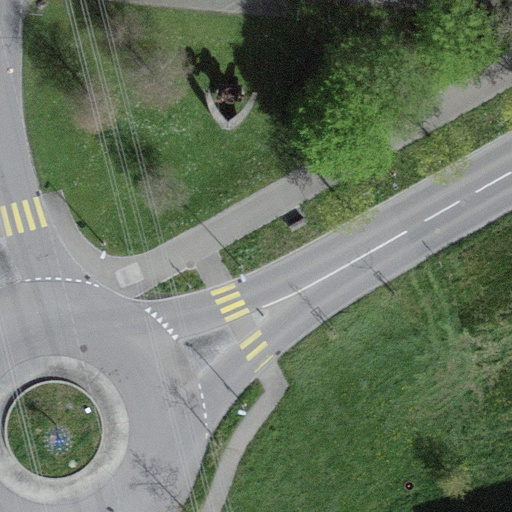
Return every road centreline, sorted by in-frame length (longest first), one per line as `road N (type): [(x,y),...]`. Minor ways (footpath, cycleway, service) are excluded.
road 1 (tertiary): [(511,185),(164,392)]
road 2 (tertiary): [(164,392),(150,370),(108,340),(80,332),(21,339)]
road 3 (tertiary): [(153,511),(176,459),(164,392)]
